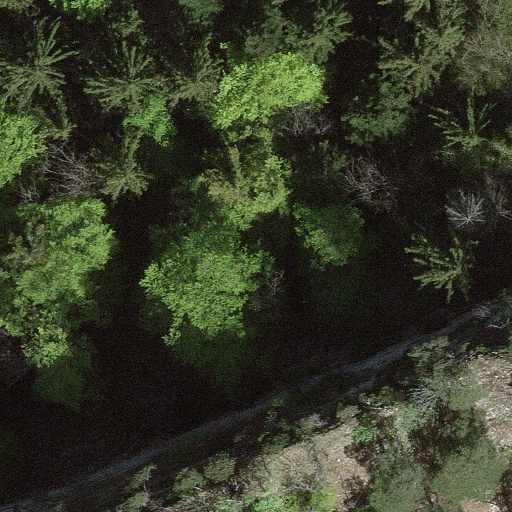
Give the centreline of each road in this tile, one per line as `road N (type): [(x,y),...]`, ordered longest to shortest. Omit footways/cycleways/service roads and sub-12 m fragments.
road 1 (motorway): [(511,426),(300,0)]
road 2 (motorway): [(0,256),(124,511)]
